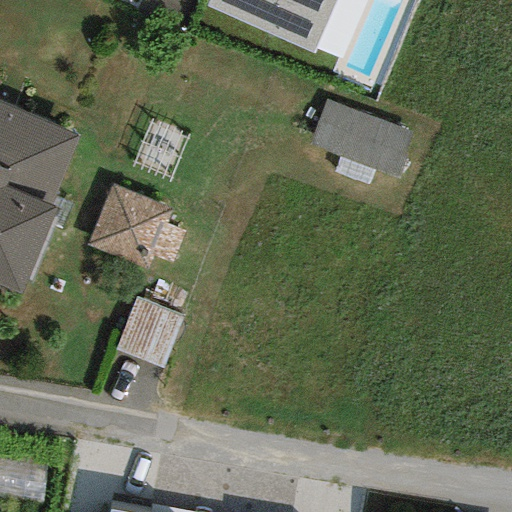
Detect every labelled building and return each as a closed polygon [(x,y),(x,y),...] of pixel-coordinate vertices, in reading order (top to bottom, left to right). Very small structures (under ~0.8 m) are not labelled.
[(335,0),(206,0),(204,6),(312,53),(335,0)] [(411,133),(324,98),(306,143),(393,178),(411,133)] [(0,285),(19,293),(55,208),(48,205),(78,136),(0,103),(0,285)] [(171,210),(108,184),(84,244),(146,269),(171,210)] [(134,298),(114,351),(161,369),(182,317),(134,298)]
